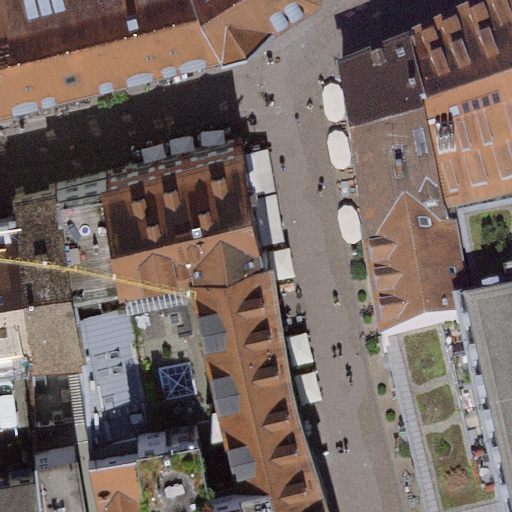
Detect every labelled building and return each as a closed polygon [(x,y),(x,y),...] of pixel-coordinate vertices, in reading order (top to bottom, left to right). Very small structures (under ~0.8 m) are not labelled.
[(0,0),(0,99),(110,70),(146,61),(152,0),(0,0)] [(229,0),(152,0),(146,61),(185,49),(225,38),(229,0)] [(229,0),(225,38),(292,0),(229,0)] [(511,22),(511,21),(418,63),(445,242),(467,339),(508,330),(511,329),(511,22)] [(346,105),(350,104),(370,260),(445,242),(418,63),(343,94),(346,105)] [(183,264),(264,247),(245,137),(108,173),(132,301),(190,289),(183,264)] [(108,173),(57,186),(73,310),(132,301),(108,173)] [(73,310),(57,186),(16,194),(20,221),(34,333),(35,359),(78,353),(73,310)] [(0,337),(34,333),(20,221),(0,224),(0,337)] [(467,339),(445,242),(370,260),(388,345),(383,346),(386,360),(392,359),(467,339)] [(155,511),(275,511),(328,498),(292,370),(269,246),(264,247),(183,264),(190,289),(132,301),(154,421),(136,424),(155,511)] [(88,417),(105,511),(155,511),(136,424),(154,421),(132,301),(73,310),(78,353),(88,417)] [(392,359),(418,464),(511,443),(511,347),(508,330),(467,339),(392,359)] [(42,473),(48,511),(105,511),(88,417),(38,424),(42,473)] [(511,511),(511,443),(418,464),(429,511),(511,511)] [(0,479),(0,511),(48,511),(42,473),(0,479)] [(275,511),(331,511),(328,498),(275,511)]
